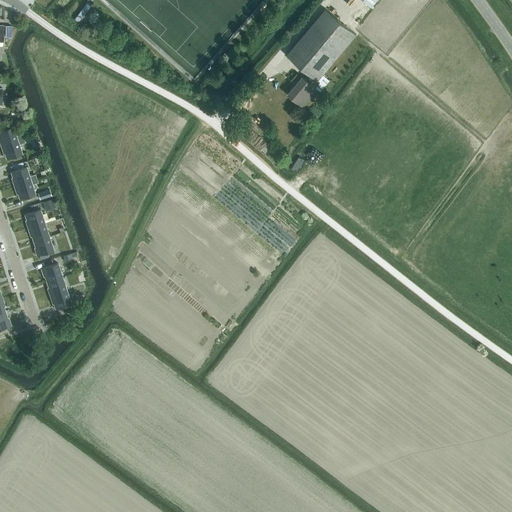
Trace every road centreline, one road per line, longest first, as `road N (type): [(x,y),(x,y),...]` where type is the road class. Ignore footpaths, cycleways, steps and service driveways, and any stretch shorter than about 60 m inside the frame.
road 1 (unclassified): [(23,9),(207,119),(511,359)]
road 2 (residential): [(42,332),(0,217)]
